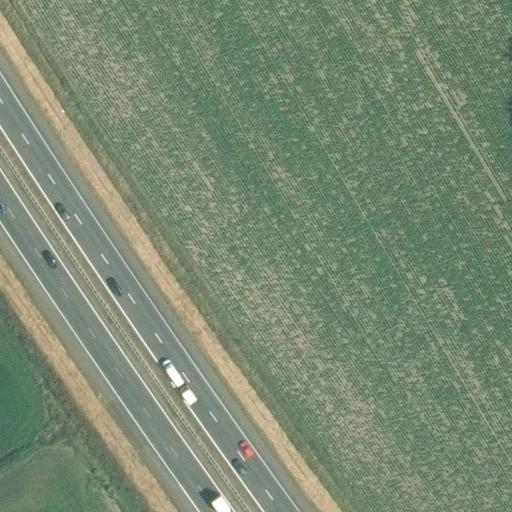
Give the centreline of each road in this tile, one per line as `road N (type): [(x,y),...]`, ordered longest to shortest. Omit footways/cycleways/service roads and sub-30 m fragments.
road 1 (motorway): [(281,511),(0,95)]
road 2 (motorway): [(0,191),(217,511)]
